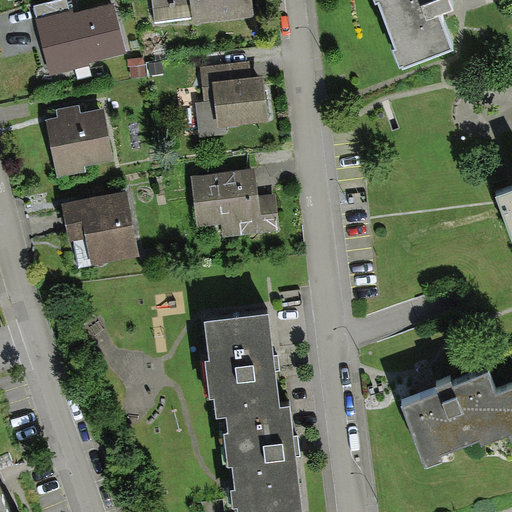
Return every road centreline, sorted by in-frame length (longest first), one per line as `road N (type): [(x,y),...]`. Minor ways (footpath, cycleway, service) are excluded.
road 1 (residential): [(354,511),(305,0)]
road 2 (residential): [(96,511),(0,215)]
